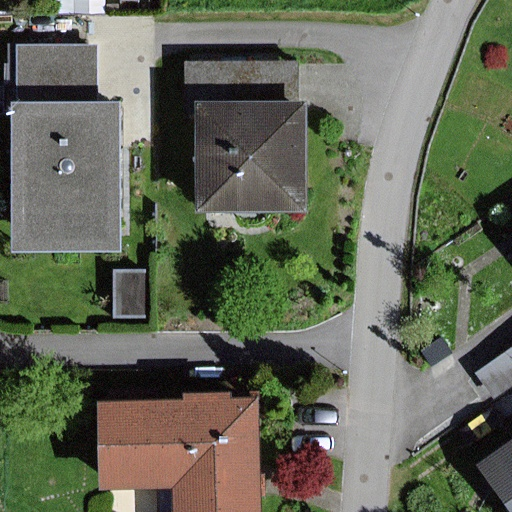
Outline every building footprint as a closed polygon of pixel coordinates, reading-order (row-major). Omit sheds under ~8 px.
[(110,45),(27,44),(25,251),(132,252),(133,100),(110,100),(110,45)] [(313,61),(197,60),(197,113),(211,113),(210,209),(322,210),(322,100),(312,100),(313,61)] [(511,352),(488,368),(504,392),(511,386),(511,352)] [(511,391),(492,405),(508,427),(511,424),(511,391)] [(113,493),(185,493),(269,404),(112,405),(113,493)] [(270,511),(269,404),(185,493),(185,511),(270,511)] [(511,444),(488,460),(511,497),(511,444)]
